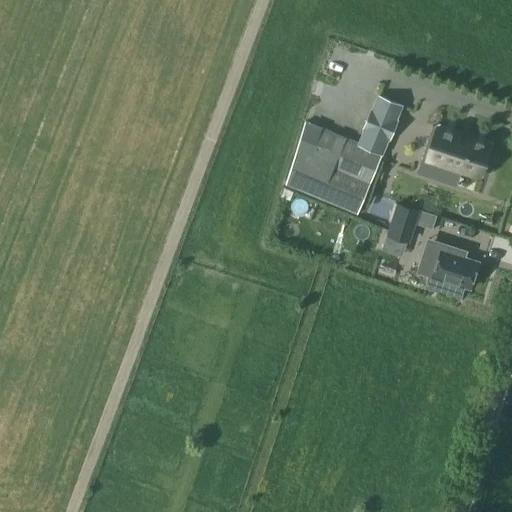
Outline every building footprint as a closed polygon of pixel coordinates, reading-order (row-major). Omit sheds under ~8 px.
[(323,40),(316,63),(341,70),(348,47),(323,40)] [(304,122),(286,181),(357,211),(380,154),(381,154),(388,139),(389,140),(397,120),(395,120),(401,106),(378,96),(372,110),(371,110),(363,129),(364,129),(358,144),(320,128),(304,122)] [(478,177),(489,144),(437,127),(434,136),(429,134),(419,165),(444,174),(447,166),(478,177)] [(401,255),(412,221),(431,227),(435,216),(396,204),(382,249),(401,255)] [(469,251),(477,226),(436,214),(429,239),(469,251)] [(470,289),(479,263),(457,256),(458,251),(435,243),(433,249),(426,247),(419,271),(431,275),(427,286),(459,297),(462,287),(470,289)]
